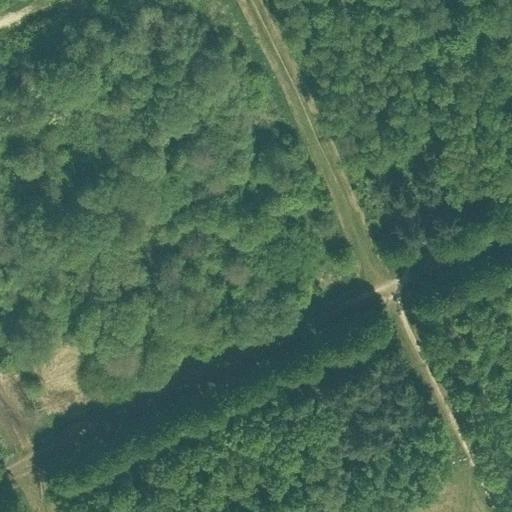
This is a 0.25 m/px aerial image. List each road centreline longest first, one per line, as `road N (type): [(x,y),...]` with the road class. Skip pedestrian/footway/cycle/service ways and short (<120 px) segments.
road 1 (track): [(0,478),(403,281)]
road 2 (track): [(403,281),(511,230)]
